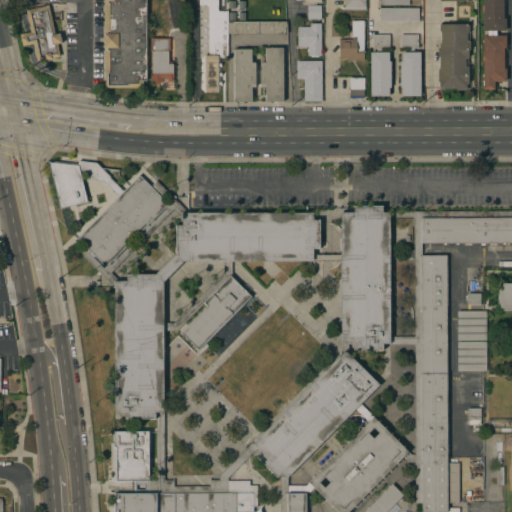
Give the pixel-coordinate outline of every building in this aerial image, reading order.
[(145,0),(145,81),(142,81),(142,88),(105,88),(105,48),(103,48),(103,34),(104,34),(104,0),(145,0)] [(226,0),(227,22),(286,22),(286,33),(227,34),(227,57),(217,57),(217,92),(204,92),(204,55),(208,55),(208,7),(206,5),(198,5),(198,0),(226,0)] [(365,0),(365,10),(344,10),(344,0),(365,0)] [(483,31),(483,11),(481,11),(481,4),(482,4),(482,0),(503,0),(503,18),(505,18),(505,31),(483,31)] [(48,5),(55,35),(59,34),(61,43),(57,44),(60,56),(37,62),(33,44),(22,46),(19,34),(30,32),(25,10),(48,5)] [(320,5),(320,19),(307,19),(307,5),(320,5)] [(418,8),(418,21),(379,21),(379,8),(418,8)] [(339,39),(356,39),(356,37),(351,37),(351,20),(364,21),(363,60),(346,60),(346,58),(338,58),(339,39)] [(297,27),(309,27),(309,23),(321,23),(321,56),(307,56),(307,46),(297,46),(297,27)] [(438,82),(437,82),(437,69),(439,69),(438,56),(437,56),(437,50),(439,50),(439,43),(440,43),(440,32),(439,32),(439,25),(469,24),(469,50),(467,50),(468,84),(466,84),(466,89),(456,89),(456,88),(438,88),(438,82)] [(370,52),(376,52),(376,49),(372,49),(372,35),(389,35),(389,49),(381,49),(381,52),(388,52),(388,61),(390,61),(390,88),(388,88),(388,96),(370,96),(370,52)] [(399,61),(401,61),(401,52),(409,52),(409,48),(400,48),(400,35),(417,35),(417,48),(413,48),(413,52),(420,52),(420,96),(401,96),(401,88),(399,88),(399,61)] [(483,35),(505,35),(505,48),(503,48),(503,69),(505,69),(505,81),(494,81),(494,90),(483,90),(483,35)] [(169,38),(169,50),(168,50),(168,64),(173,64),(173,81),(167,81),(167,78),(161,78),(161,83),(151,83),(151,51),(150,51),(150,38),(169,38)] [(282,102),(265,102),(265,88),(261,88),(261,62),(265,62),(265,48),(282,48),(282,102)] [(233,49),(250,49),(251,63),(255,63),(255,87),(251,87),(251,102),(233,102),(233,49)] [(303,79),(296,79),(296,61),(321,61),(321,101),(303,102),(303,79)] [(349,78),(363,78),(363,97),(349,97),(349,78)] [(76,166),(77,161),(96,164),(110,176),(109,178),(123,191),(139,175),(151,187),(156,181),(188,213),(312,213),(312,220),(318,220),(318,249),(312,249),(312,255),(340,255),(340,212),(352,212),(352,206),(382,206),(382,212),(389,212),(389,337),(414,337),(414,211),(511,211),(511,243),(422,243),(422,255),(446,255),(446,463),(458,463),(458,502),(446,503),(446,511),(421,511),(421,503),(415,503),(415,462),(408,462),(403,457),(348,511),(338,511),(314,488),(309,493),(305,493),(305,511),(280,511),(280,478),(279,475),(276,478),(256,457),(260,452),(257,449),(227,478),(227,493),(235,493),(235,511),(113,511),(113,494),(108,494),(108,481),(126,481),(126,432),(148,432),(148,481),(157,481),(157,412),(155,412),(155,418),(126,418),(126,412),(114,412),(114,287),(82,256),(88,250),(76,239),(118,196),(104,183),(101,181),(95,180),(81,179),(88,202),(59,209),(47,163),(76,166)] [(497,283),(511,283),(511,311),(498,311),(497,283)] [(466,294),(480,294),(480,305),(466,305),(466,294)] [(456,311),(486,311),(486,340),(456,340),(456,311)] [(457,342),(486,342),(486,371),(457,371),(457,342)] [(457,372),(486,372),(486,402),(457,402),(457,372)] [(480,408),(480,419),(467,419),(467,408),(480,408)] [(363,511),(391,484),(403,495),(385,511),(363,511)]
